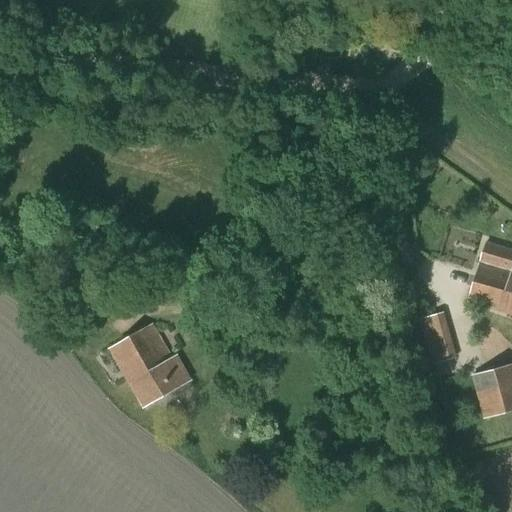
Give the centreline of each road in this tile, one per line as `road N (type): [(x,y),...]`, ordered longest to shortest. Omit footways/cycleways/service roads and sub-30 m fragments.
road 1 (track): [(0,49),(362,85),(405,70),(458,0)]
road 2 (unknown): [(328,84),(169,317)]
